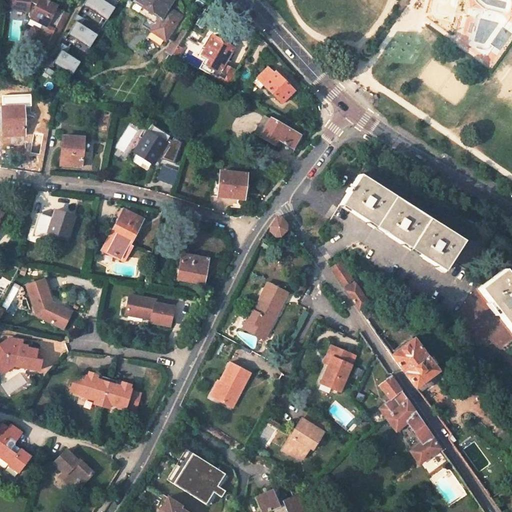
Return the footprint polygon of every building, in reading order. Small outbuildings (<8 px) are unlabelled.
[(3,0),(2,9),(25,14),(25,18),(25,20),(27,22),(39,28),(36,33),(30,31),(27,37),(29,41),(42,47),(46,45),(51,48),(67,15),(49,6),(50,3),(44,0),(43,3),(36,0),(3,0)] [(102,0),(101,0),(83,0),(81,4),(105,19),(113,7),(102,0)] [(163,42),(180,18),(166,9),(171,0),(135,0),(129,11),(152,26),(148,33),(163,42)] [(105,19),(81,4),(80,5),(104,21),(105,19)] [(74,21),(80,25),(83,19),(75,14),(71,19),(74,21)] [(80,25),(74,21),(66,33),(88,47),(95,35),(80,25)] [(88,47),(66,33),(65,34),(87,48),(88,47)] [(221,65),(231,49),(211,37),(200,56),(205,59),(198,72),(226,87),(234,74),(221,65)] [(59,50),(64,54),(68,48),(60,43),(56,48),(59,50)] [(64,54),(59,50),(51,62),(70,74),(78,62),(64,54)] [(70,74),(51,62),(50,63),(70,76),(70,74)] [(53,73),(45,67),(42,73),(50,78),(53,73)] [(256,81),(280,105),(293,93),(274,74),(271,76),(266,71),(256,81)] [(2,108),(3,137),(24,137),(23,107),(2,108)] [(290,151),(298,138),(268,122),(258,140),(273,148),(276,143),(290,151)] [(151,126),(133,153),(151,165),(159,153),(167,140),(169,137),(151,126)] [(79,168),(82,138),(61,137),(59,153),(57,154),(55,155),(54,157),(53,159),(54,161),(56,164),(59,165),(58,166),(79,168)] [(171,166),(180,144),(172,139),(170,142),(167,140),(159,153),(162,155),(159,160),(171,166)] [(157,179),(174,185),(178,170),(162,165),(157,179)] [(219,172),(218,182),(210,181),(209,197),(243,200),(245,174),(219,172)] [(347,194),(340,206),(356,216),(391,239),(426,261),(444,272),(464,241),(359,175),(350,189),(348,188),(345,193),(347,194)] [(127,246),(141,221),(118,208),(113,218),(117,220),(101,250),(121,261),(129,247),(127,246)] [(74,219),(53,212),(46,235),(67,242),(74,219)] [(27,214),(25,227),(35,229),(36,216),(27,214)] [(281,217),(275,217),(272,222),(269,227),(270,232),(274,237),(282,237),(287,232),(288,227),(281,217)] [(256,250),(272,257),(277,247),(262,239),(256,250)] [(207,261),(181,256),(181,257),(172,255),(167,279),(177,280),(177,282),(203,286),(207,261)] [(356,284),(352,287),(349,281),(352,279),(340,262),(331,268),(366,319),(374,313),(367,304),(369,303),(356,284)] [(511,279),(505,270),(479,290),(511,331),(511,279)] [(33,314),(60,327),(64,319),(63,316),(56,312),(59,306),(51,298),(41,280),(41,279),(24,284),(33,314)] [(41,280),(51,298),(52,297),(44,279),(41,280)] [(241,295),(246,284),(241,281),(236,292),(241,295)] [(287,292),(267,282),(244,329),(264,338),(268,329),(265,327),(274,307),(278,309),(287,292)] [(154,301),(128,296),(124,315),(150,320),(150,323),(168,327),(172,308),(154,305),(154,301)] [(63,316),(64,319),(69,311),(59,306),(56,312),(63,316)] [(278,309),(274,307),(265,327),(268,329),(278,309)] [(6,337),(0,340),(0,366),(3,370),(15,363),(18,368),(39,370),(40,359),(34,359),(35,349),(24,348),(24,346),(17,346),(17,349),(12,349),(13,341),(6,337)] [(415,338),(392,354),(414,386),(415,388),(416,388),(439,371),(415,338)] [(329,370),(322,385),(332,390),(331,393),(339,397),(356,362),(332,350),(327,361),(332,363),(329,370)] [(327,361),(324,368),(329,370),(332,363),(327,361)] [(239,394),(249,375),(228,364),(218,384),(210,399),(228,409),(237,392),(239,394)] [(443,377),(439,371),(416,388),(420,393),(443,377)] [(85,377),(75,373),(70,390),(80,393),(80,394),(95,399),(94,403),(101,405),(108,408),(110,404),(125,409),(125,407),(135,411),(140,394),(130,391),(131,390),(129,389),(130,385),(122,382),(120,386),(115,385),(117,381),(102,376),(101,380),(96,379),(97,375),(88,372),(87,376),(85,376),(85,377)] [(407,451),(418,465),(440,448),(416,413),(390,375),(377,384),(384,394),(381,396),(385,403),(378,408),(394,431),(405,423),(419,443),(407,451)] [(216,383),(208,398),(210,399),(218,384),(216,383)] [(239,394),(237,392),(228,409),(231,410),(239,394)] [(293,455),(302,461),(310,450),(313,451),(323,435),(301,420),(283,449),(293,455)] [(0,454),(10,461),(9,463),(22,471),(33,454),(16,443),(23,431),(11,424),(10,427),(2,422),(0,425),(0,454)] [(82,460),(77,455),(68,447),(52,463),(63,473),(76,484),(79,487),(96,470),(83,459),(82,460)] [(176,485),(195,455),(186,449),(167,479),(176,485)] [(302,461),(293,455),(283,449),(280,452),(302,461)] [(224,474),(195,455),(176,485),(206,503),(213,492),(221,497),(225,491),(217,486),(224,474)] [(60,476),(73,487),(76,484),(63,473),(60,476)] [(306,511),(307,511),(299,493),(281,500),(283,504),(278,506),(271,490),(253,498),(259,511),(265,511),(269,510),(270,511),(306,511)] [(187,511),(181,508),(182,506),(168,497),(158,511),(187,511)]
